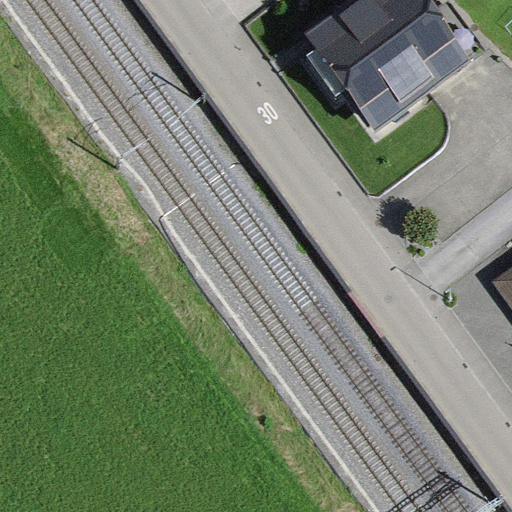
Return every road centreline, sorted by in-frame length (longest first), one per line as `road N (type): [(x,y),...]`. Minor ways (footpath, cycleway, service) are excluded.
road 1 (residential): [(178,0),(511,459)]
road 2 (unknown): [(413,0),(511,82)]
